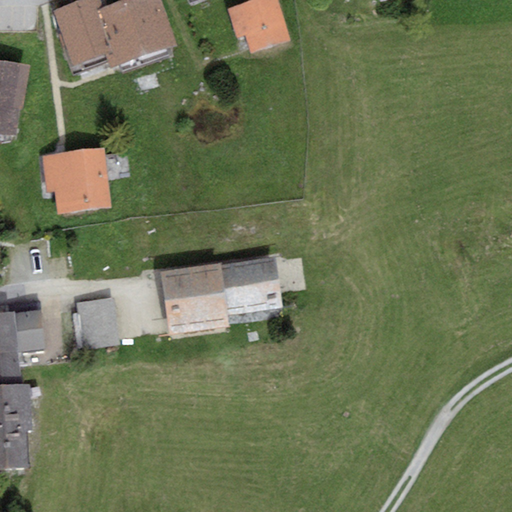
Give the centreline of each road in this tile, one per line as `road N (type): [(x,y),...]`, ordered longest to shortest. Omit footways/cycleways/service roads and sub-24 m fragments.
road 1 (track): [(304,0),(315,33),(366,69),(422,84),(511,91)]
road 2 (track): [(387,511),(447,421),(486,381),(511,368)]
